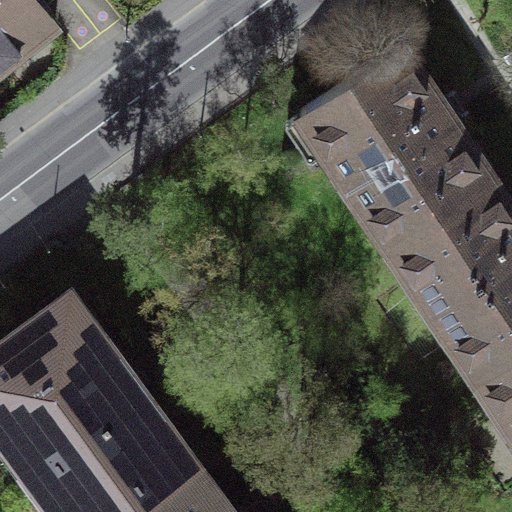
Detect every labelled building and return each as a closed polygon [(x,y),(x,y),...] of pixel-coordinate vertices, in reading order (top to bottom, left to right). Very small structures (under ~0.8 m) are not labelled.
[(0,0),(0,49),(13,39),(20,47),(53,21),(36,0),(0,0)] [(379,205),(399,235),(492,173),(457,122),(463,118),(454,105),(445,92),(439,95),(403,41),(301,109),(370,211),(379,205)] [(466,334),(486,363),(511,345),(511,202),(492,173),(399,235),(420,265),(410,271),(457,340),(466,334)] [(119,511),(192,459),(140,389),(144,386),(136,375),(128,364),(123,367),(69,293),(32,320),(34,323),(0,348),(0,410),(74,511),(119,511)] [(511,345),(486,363),(506,394),(497,400),(511,422),(511,345)] [(192,459),(119,511),(237,511),(234,507),(229,510),(192,459)]
